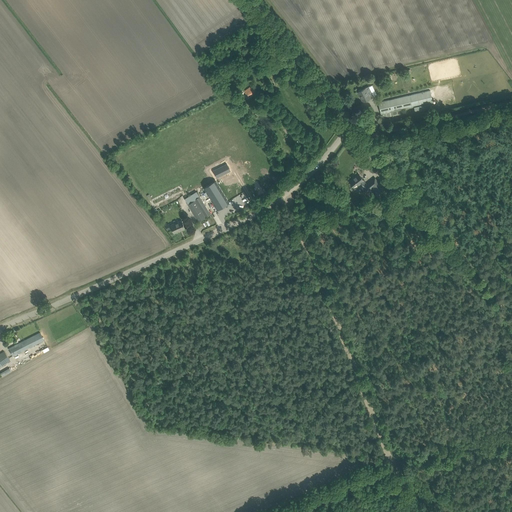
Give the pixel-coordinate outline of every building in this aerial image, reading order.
[(245,90),(246,91),(249,96),(256,90),(252,85),(245,90)] [(369,87),(366,89),(366,88),(362,90),(358,92),(360,96),(361,96),(364,101),(368,99),(371,98),(370,97),(373,96),(369,87)] [(433,102),(431,94),(430,90),(379,102),(382,114),(433,102)] [(230,96),(234,101),(242,95),(238,91),(235,94),(234,93),(230,96)] [(227,164),(216,169),(220,176),(230,171),(227,164)] [(361,183),(364,187),(367,184),(364,180),(359,173),(349,181),(355,187),(361,183)] [(367,184),(364,187),(367,191),(372,187),(378,195),(385,190),(375,178),(367,184)] [(204,188),(217,209),(229,202),(216,181),(204,188)] [(401,198),(410,209),(415,204),(407,193),(401,198)] [(188,204),(196,217),(198,221),(211,214),(200,196),(196,198),(196,197),(195,198),(193,195),(186,200),(188,204)] [(182,220),(170,225),(169,223),(166,225),(167,229),(172,227),(174,232),(185,228),(182,220)] [(9,348),(11,352),(13,356),(44,340),(40,332),(9,348)] [(4,351),(0,353),(0,367),(10,361),(4,351)] [(0,372),(2,376),(11,371),(9,368),(0,372)]
